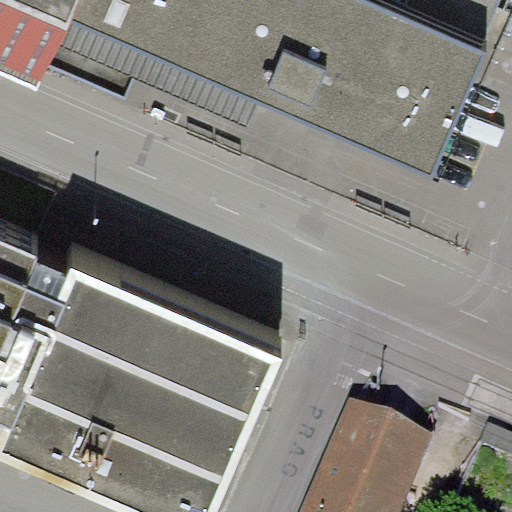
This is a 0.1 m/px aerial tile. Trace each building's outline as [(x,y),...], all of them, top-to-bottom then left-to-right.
[(0,0),(0,49),(35,65),(41,51),(63,0),(0,0)] [(63,0),(41,51),(42,52),(75,66),(125,88),(150,29),(329,106),(324,116),(348,126),(352,116),(430,150),(494,0),(63,0)] [(0,430),(189,511),(203,511),(282,330),(71,240),(67,250),(36,236),(38,231),(0,215),(0,430)] [(374,421),(351,411),(307,511),(402,511),(431,445),(374,421)] [(511,430),(492,422),(483,443),(511,455),(511,430)]
